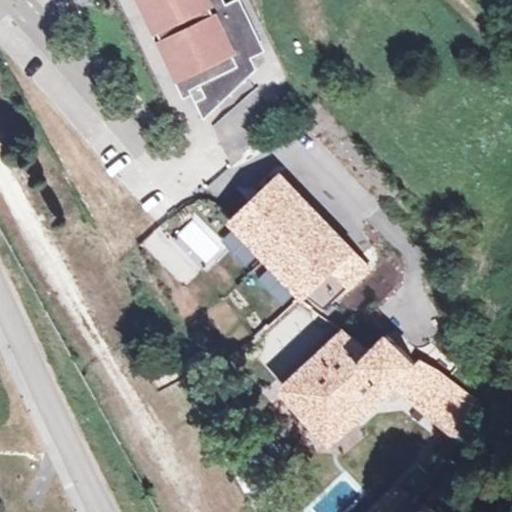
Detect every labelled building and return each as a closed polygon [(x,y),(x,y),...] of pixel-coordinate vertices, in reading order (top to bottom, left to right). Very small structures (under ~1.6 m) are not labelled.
[(194,87),(208,115),(247,79),(235,56),(258,45),(240,7),(236,0),(235,0),(228,3),(227,0),(144,0),(148,9),(150,8),(181,73),(179,74),(187,90),(194,87)] [(365,271),(282,182),(234,225),(301,297),(337,266),(352,282),(365,271)] [(171,236),(200,265),(219,246),(191,217),(171,236)] [(418,363),(387,333),(368,351),(345,332),(284,389),(329,442),(395,386),(462,438),(486,404),(435,371),(418,363)] [(180,378),(170,362),(148,375),(157,391),(180,378)] [(348,511),(367,496),(371,500),(406,471),(372,430),(336,460),(345,471),(302,506),(307,511),(348,511)] [(401,486),(373,511),(409,511),(417,501),(432,480),(418,468),(401,483),(401,486)] [(287,511),(275,489),(252,502),(257,511),(287,511)]
